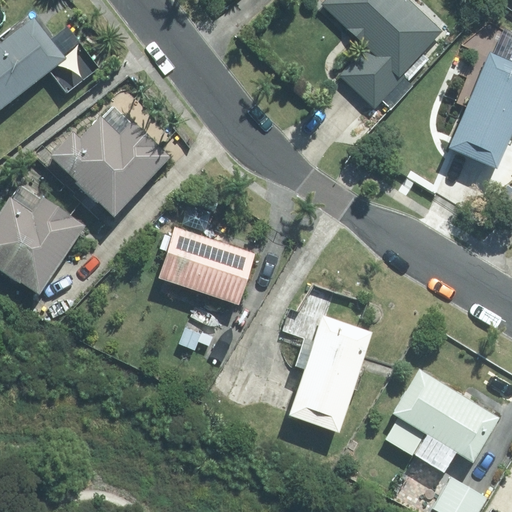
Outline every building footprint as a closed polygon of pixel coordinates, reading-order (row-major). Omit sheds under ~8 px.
[(439,34),(402,0),(326,0),(318,9),(363,52),(337,81),(371,113),(402,80),(405,83),(417,70),(410,64),(439,34)] [(29,25),(0,49),(0,115),(62,64),(29,25)] [(511,56),(508,66),(488,57),(444,159),(491,179),(511,130),(511,56)] [(72,192),(71,194),(108,228),(166,164),(128,129),(117,142),(96,123),(75,146),(68,139),(43,166),(72,192)] [(0,282),(33,305),(81,234),(37,204),(36,206),(17,193),(10,204),(7,203),(0,212),(0,282)] [(162,239),(157,254),(164,256),(154,287),(233,313),(251,260),(171,232),(168,241),(162,239)] [(301,374),(283,425),(333,442),(369,338),(312,318),(293,372),(301,374)] [(210,348),(201,366),(217,374),(227,356),(210,348)] [(187,383),(201,392),(207,382),(194,373),(187,383)] [(416,375),(388,421),(423,442),(410,462),(439,480),(451,461),(469,471),(497,424),(416,375)] [(450,481),(432,511),(479,511),(485,502),(450,481)]
